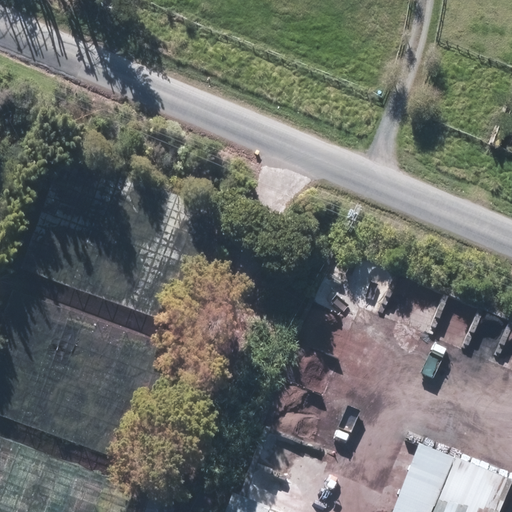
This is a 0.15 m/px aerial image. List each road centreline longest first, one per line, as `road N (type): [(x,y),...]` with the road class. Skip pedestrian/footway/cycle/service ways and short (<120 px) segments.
road 1 (residential): [(0,15),(511,230)]
road 2 (track): [(295,140),(159,511)]
